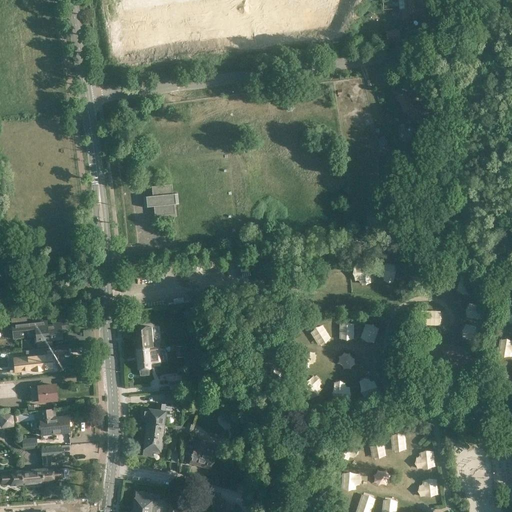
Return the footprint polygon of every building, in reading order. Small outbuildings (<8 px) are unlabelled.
[(405,1),(399,1),(399,9),(402,9),(402,20),(415,19),(415,16),(429,15),(428,0),(421,0),(405,1)] [(414,121),(424,115),(429,113),(426,107),(421,110),(419,104),(417,105),(411,93),(409,94),(407,91),(397,96),(395,97),(397,100),(399,99),(405,111),(411,109),(413,114),(411,115),(414,121)] [(414,129),(402,148),(406,150),(418,132),(414,129)] [(153,206),(154,216),(155,226),(176,224),(177,238),(235,232),(227,154),(169,160),(170,174),(150,176),(151,186),(152,196),(143,197),(144,207),(153,206)] [(61,299),(55,303),(58,308),(64,303),(61,299)] [(13,338),(36,335),(37,335),(36,332),(47,331),(46,326),(46,321),(26,323),(25,317),(11,319),(13,338)] [(46,326),(47,331),(36,332),(37,335),(36,335),(37,347),(51,345),(50,339),(61,338),(60,328),(63,328),(63,322),(53,323),(53,325),(46,326)] [(146,326),(134,327),(136,349),(148,348),(153,347),(151,327),(146,327),(146,326)] [(148,348),(136,349),(138,369),(140,376),(149,375),(149,368),(150,368),(149,363),(158,362),(156,347),(153,347),(148,348)] [(20,358),(21,370),(25,370),(25,372),(29,372),(29,369),(33,369),(33,370),(41,369),(41,368),(44,368),(44,370),(49,370),(49,367),(51,367),(51,366),(53,366),(52,355),(50,356),(50,354),(46,355),(45,348),(25,350),(26,355),(21,355),(21,357),(20,358)] [(197,358),(189,360),(197,383),(204,380),(197,358)] [(170,389),(181,388),(181,375),(169,377),(170,389)] [(39,401),(56,399),(55,385),(30,387),(31,401),(39,401)] [(178,391),(164,392),(165,400),(179,399),(178,391)] [(157,403),(156,410),(142,408),(141,417),(140,417),(140,421),(147,421),(147,422),(163,424),(165,404),(157,403)] [(68,416),(55,418),(54,409),(37,410),(36,411),(37,420),(39,420),(41,435),(70,432),(68,416)] [(145,435),(161,437),(163,424),(147,422),(145,435)] [(185,435),(192,437),(196,426),(188,424),(185,435)] [(159,450),(161,437),(145,435),(143,455),(151,456),(152,449),(159,450)] [(23,439),(23,447),(38,445),(37,438),(23,439)] [(214,454),(217,444),(207,441),(197,438),(194,448),(193,448),(189,463),(210,469),(215,454),(214,454)] [(42,468),(43,482),(55,481),(55,479),(68,477),(67,468),(51,469),(51,468),(47,468),(46,456),(61,455),(60,447),(41,449),(42,468)] [(21,470),(23,484),(43,482),(42,468),(42,469),(42,470),(38,470),(38,469),(29,470),(29,471),(22,472),(21,470)] [(10,485),(23,484),(21,470),(12,471),(13,473),(0,473),(1,483),(10,482),(10,485)] [(131,511),(130,511),(135,511),(155,511),(157,502),(151,501),(143,500),(144,494),(135,493),(132,511),(131,511)]
